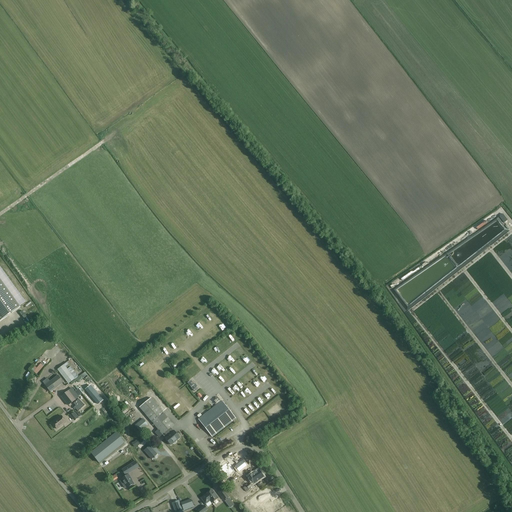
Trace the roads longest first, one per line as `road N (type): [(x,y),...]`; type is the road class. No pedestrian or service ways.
road 1 (unclassified): [(302,511),(265,455),(245,447),(131,511)]
road 2 (track): [(216,320),(153,365),(193,412)]
road 3 (unclassified): [(0,404),(85,511)]
road 4 (track): [(0,214),(103,141)]
